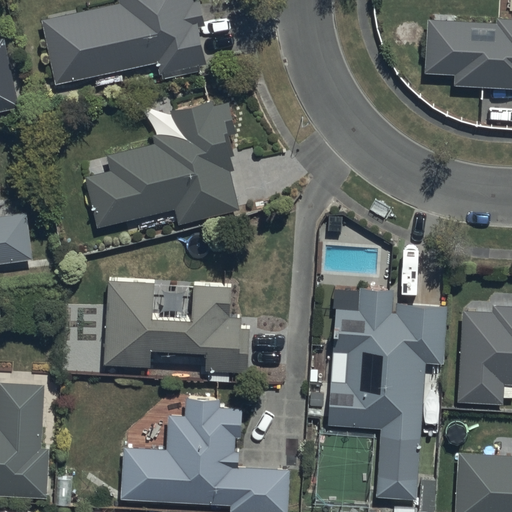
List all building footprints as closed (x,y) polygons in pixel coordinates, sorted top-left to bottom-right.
[(118,0),(119,2),(43,19),(56,83),(158,64),(160,72),(207,63),(200,28),(206,27),(201,1),(195,2),(194,0),(118,0)] [(497,24),(428,21),(426,73),(455,74),(454,85),(511,87),(511,19),(498,19),(497,24)] [(0,110),(19,106),(5,37),(0,38),(0,110)] [(113,170),(86,175),(96,224),(178,208),(180,222),(240,211),(233,172),(235,171),(232,152),(234,151),(231,137),(237,136),(230,102),(215,105),(214,102),(171,110),(175,130),(155,134),(157,145),(110,154),(113,170)] [(0,263),(34,259),(28,213),(0,216),(0,263)] [(156,284),(108,282),(104,366),(151,368),(152,351),(207,354),(206,372),(247,374),(250,329),(244,329),(244,318),(231,318),(232,285),(195,283),(193,318),(155,316),(156,284)] [(347,382),(331,382),(329,425),(382,427),(380,457),(422,459),(426,364),(446,365),(449,305),(393,302),(394,289),(361,288),(360,309),(336,307),(334,351),(348,352),(347,382)] [(493,312),(463,312),(460,401),(506,403),(506,397),(511,397),(511,307),(493,308),(493,312)] [(0,494),(48,497),(50,448),(44,448),(47,385),(0,383),(0,494)] [(168,450),(125,448),(122,500),(232,505),(231,511),(288,511),(290,470),(240,467),(241,451),(236,450),(236,438),(241,438),(243,408),(221,406),(221,400),(187,398),(186,415),(169,414),(168,450)] [(511,511),(511,454),(459,453),(456,511),(511,511)]
